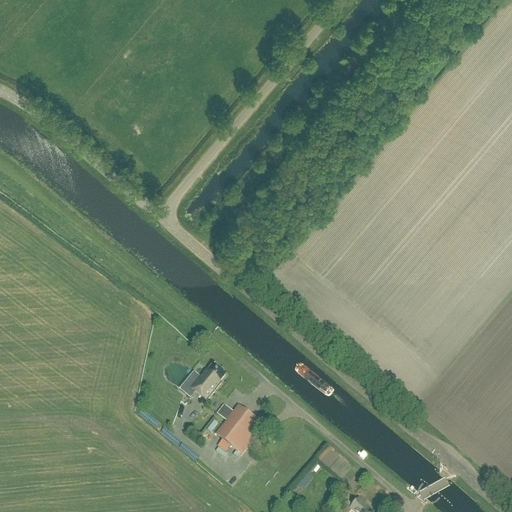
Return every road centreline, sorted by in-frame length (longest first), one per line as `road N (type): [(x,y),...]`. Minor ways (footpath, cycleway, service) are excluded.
road 1 (unclassified): [(455,461),(405,428),(159,215)]
road 2 (track): [(415,0),(201,252)]
road 3 (track): [(240,361),(0,169)]
road 4 (unclassified): [(159,215),(341,0)]
road 5 (unclassified): [(414,510),(240,361)]
road 6 (unclassified): [(159,215),(67,130),(0,91)]
